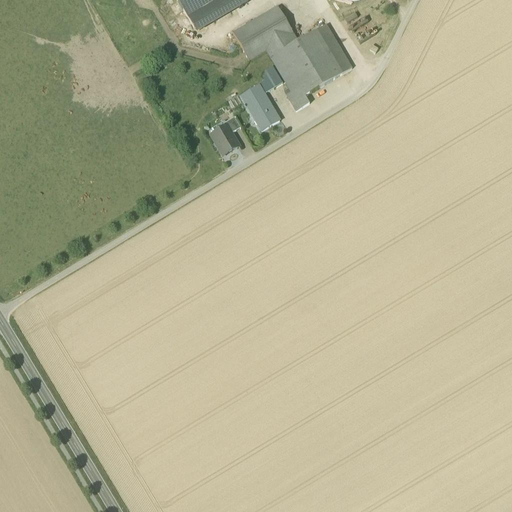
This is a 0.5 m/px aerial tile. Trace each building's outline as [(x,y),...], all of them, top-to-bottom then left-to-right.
[(176,0),(196,35),(257,0),(176,0)] [(316,33),(298,43),(277,9),(233,35),(249,63),(266,52),(291,94),(299,89),(305,98),(342,76),(316,33)] [(344,21),(347,25),(357,19),(355,15),(344,21)] [(349,29),(352,33),(368,23),(365,19),(349,29)] [(325,27),(316,33),(342,76),(351,70),(325,27)] [(268,81),(258,87),(258,88),(263,96),(274,90),(268,81)] [(258,88),(241,98),(252,117),(254,116),(263,132),(279,123),(263,96),(258,88)] [(291,94),(286,96),(296,113),(309,105),(305,98),(299,89),(291,94)] [(234,119),(229,122),(235,133),(240,130),(234,119)] [(226,129),(212,138),(223,156),(237,148),(230,136),(235,133),(229,122),(224,125),(226,129)]
